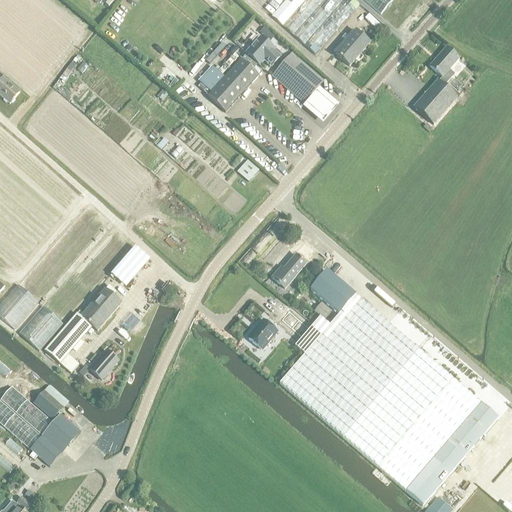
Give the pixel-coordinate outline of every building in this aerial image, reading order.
[(352,0),(285,0),(271,17),(315,55),(359,6),(352,0)] [(363,0),(381,15),(393,0),(363,0)] [(335,54),(350,67),(370,45),(355,32),(335,54)] [(247,54),(257,64),(259,66),(265,60),(267,61),(266,62),(271,67),(279,58),(272,51),(273,50),(261,38),(247,54)] [(449,70),(459,60),(445,48),(436,59),(437,60),(429,68),(441,79),(438,82),(437,81),(413,107),(433,125),(457,98),(443,87),(454,74),(449,70)] [(257,64),(247,54),(207,97),(225,113),(259,76),(252,70),(257,64)] [(272,77),(304,105),(315,92),(309,86),(315,78),(290,56),(272,77)] [(0,81),(0,96),(9,104),(20,93),(3,78),(0,81)] [(315,92),(304,105),(302,107),(322,124),(338,105),(318,88),(315,92)] [(423,128),(429,133),(432,129),(426,124),(423,128)] [(247,161),(237,173),(248,183),(258,171),(247,161)] [(149,261),(135,249),(133,251),(133,250),(111,276),(125,289),(149,261)] [(272,279),(285,290),(306,265),(296,256),(281,274),(278,272),(272,279)] [(366,305),(327,272),(311,291),(338,315),(333,322),(328,318),(332,313),(321,304),(314,313),(319,318),(313,326),(332,340),(366,305)] [(105,289),(83,314),(79,311),(44,351),(71,374),(79,365),(68,355),(92,327),(97,332),(122,304),(112,296),(116,292),(109,286),(105,290),(105,289)] [(332,340),(313,326),(294,347),(304,355),(279,384),(423,507),(498,419),(366,305),(332,340)] [(290,325),(301,334),(309,325),(288,308),(276,323),(285,331),(290,325)] [(390,325),(409,342),(417,332),(398,316),(390,325)] [(249,340),(261,350),(277,332),(264,322),(249,340)] [(89,370),(101,381),(118,362),(106,351),(89,370)] [(270,377),(278,383),(284,376),(276,370),(270,377)] [(34,404),(53,421),(67,404),(48,387),(34,404)] [(61,454),(80,432),(60,415),(53,424),(12,388),(0,401),(0,425),(29,452),(30,451),(49,468),(61,454)] [(17,504),(16,505),(13,502),(4,511),(24,511),(18,506),(19,505),(25,511),(31,506),(22,499),(17,504)]
